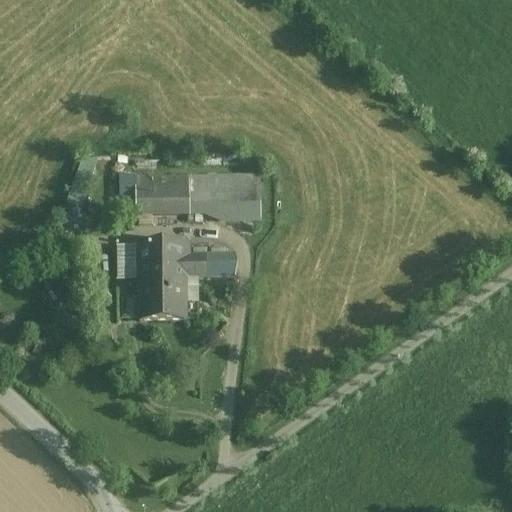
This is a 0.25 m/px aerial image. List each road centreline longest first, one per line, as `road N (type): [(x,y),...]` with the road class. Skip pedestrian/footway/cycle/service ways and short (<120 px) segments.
road 1 (residential): [(174,511),(511,273)]
road 2 (residential): [(0,393),(91,478),(111,511)]
